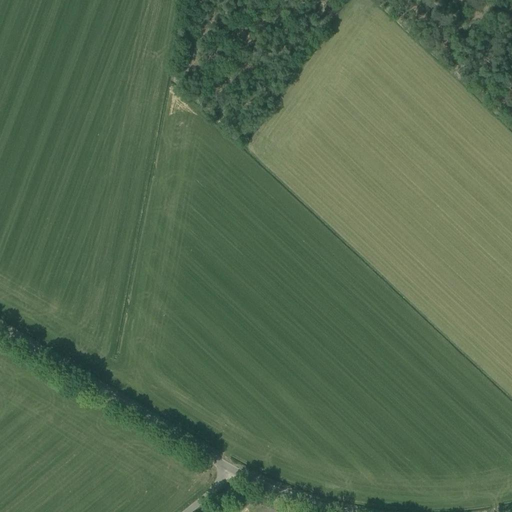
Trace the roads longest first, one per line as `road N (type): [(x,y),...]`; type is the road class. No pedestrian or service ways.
road 1 (unclassified): [(228,468),(0,330)]
road 2 (unclassified): [(228,468),(342,511)]
